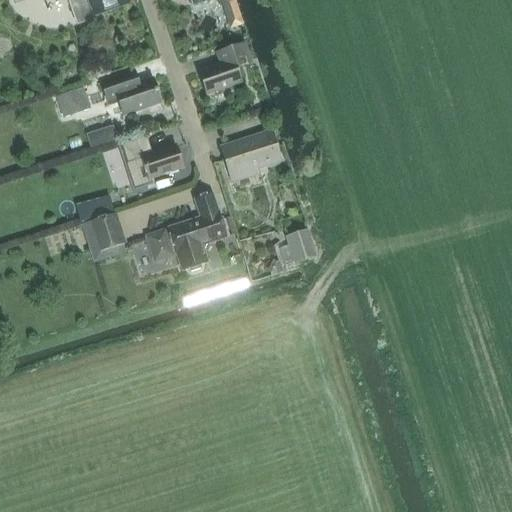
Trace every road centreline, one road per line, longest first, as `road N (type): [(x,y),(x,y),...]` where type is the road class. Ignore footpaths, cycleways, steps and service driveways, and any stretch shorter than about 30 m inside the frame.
road 1 (track): [(351,253),(324,268),(306,305),(316,354),(376,511)]
road 2 (residential): [(204,160),(150,0)]
